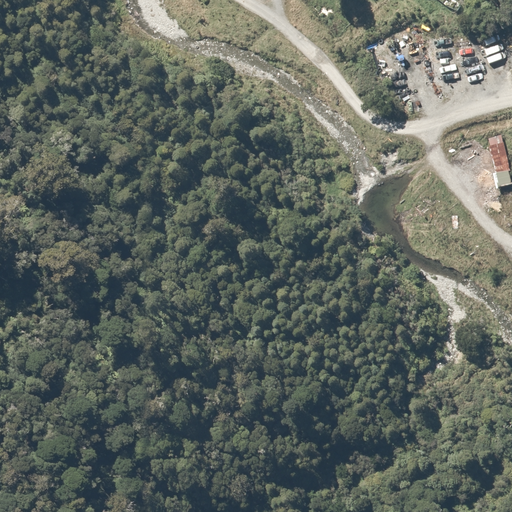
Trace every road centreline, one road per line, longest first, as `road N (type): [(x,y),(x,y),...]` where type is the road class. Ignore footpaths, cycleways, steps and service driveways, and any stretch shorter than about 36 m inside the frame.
road 1 (track): [(251,0),(332,62),(370,112),(411,119),(511,95)]
road 2 (track): [(511,236),(469,200),(425,115)]
